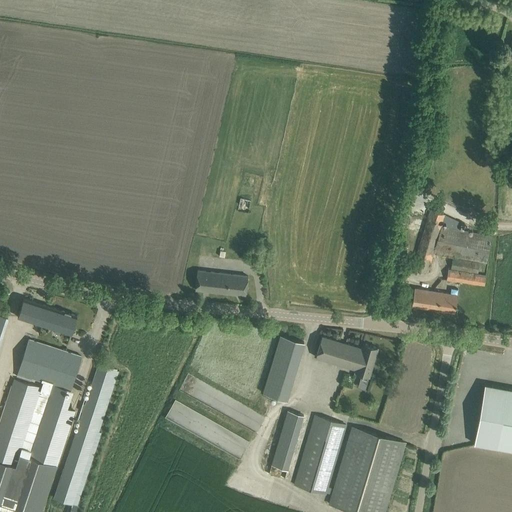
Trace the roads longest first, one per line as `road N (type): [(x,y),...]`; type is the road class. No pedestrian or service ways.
road 1 (tertiary): [(0,271),(107,297),(376,324)]
road 2 (unclassified): [(376,324),(438,0)]
road 3 (unclassified): [(417,511),(450,334)]
